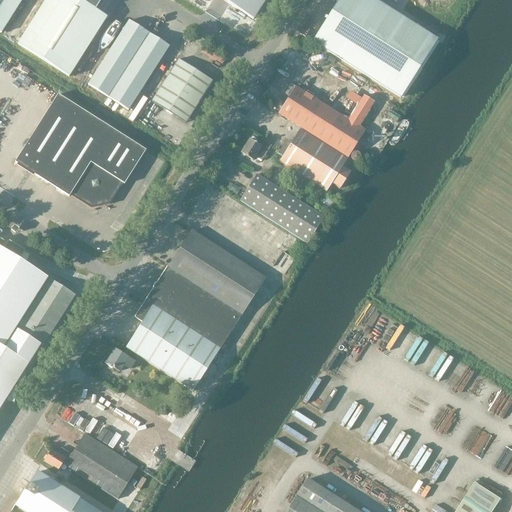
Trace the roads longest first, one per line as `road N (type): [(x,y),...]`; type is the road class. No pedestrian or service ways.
road 1 (unclassified): [(0,469),(258,66)]
road 2 (residential): [(258,66),(155,0)]
